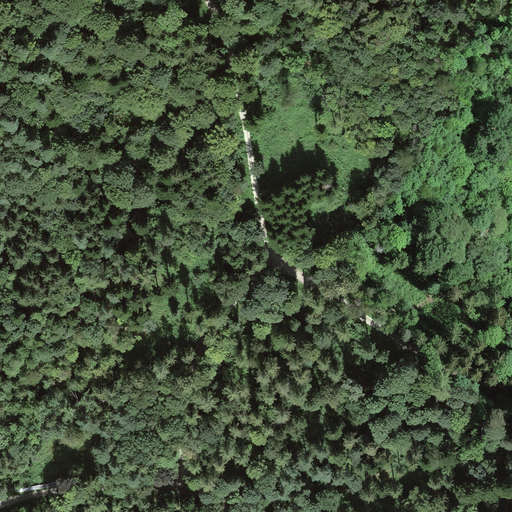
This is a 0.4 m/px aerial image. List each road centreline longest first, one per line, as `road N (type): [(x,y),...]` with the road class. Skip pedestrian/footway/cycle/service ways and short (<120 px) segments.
road 1 (track): [(0,505),(67,486),(182,484),(187,383),(249,279),(271,267)]
road 2 (track): [(271,267),(242,110),(207,0)]
road 3 (track): [(271,267),(295,273),(456,368),(511,386)]
